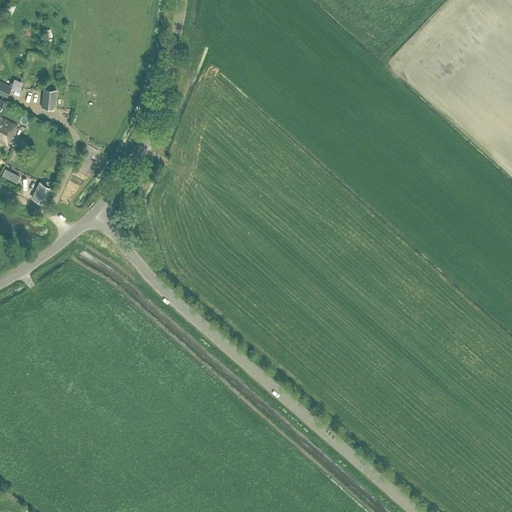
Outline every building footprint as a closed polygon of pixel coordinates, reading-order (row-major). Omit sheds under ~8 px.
[(0,92),(8,96),(12,85),(0,80),(0,92)] [(43,88),(41,107),(55,108),(56,89),(43,88)] [(0,140),(7,144),(16,125),(0,116),(0,140)] [(14,172),(10,179),(17,182),(20,176),(14,172)] [(44,204),(52,188),(46,185),(39,181),(31,197),(44,204)]
